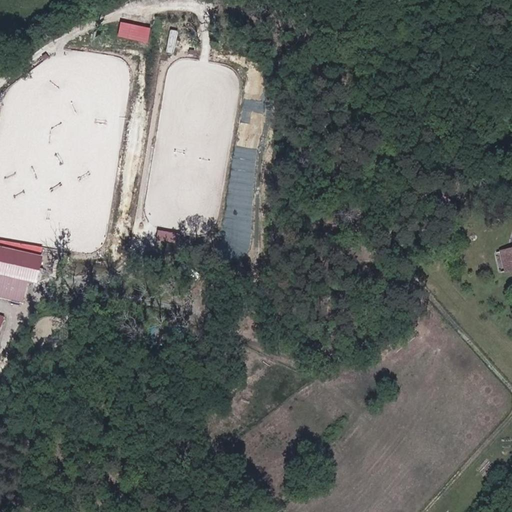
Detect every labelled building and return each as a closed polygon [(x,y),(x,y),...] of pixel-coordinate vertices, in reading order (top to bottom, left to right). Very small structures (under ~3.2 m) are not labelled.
[(150,30),(121,24),(118,37),(147,43),(150,30)] [(172,53),(177,32),(168,30),(164,51),(172,53)] [(178,248),(181,233),(157,228),(154,243),(178,248)] [(39,257),(0,249),(0,296),(30,302),(39,257)] [(511,250),(501,254),(507,274),(511,272),(511,250)]
